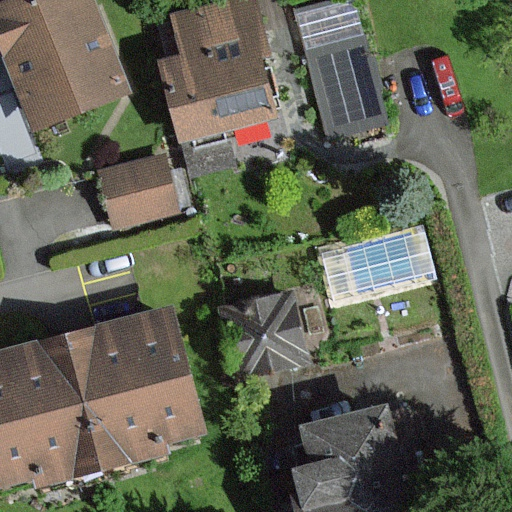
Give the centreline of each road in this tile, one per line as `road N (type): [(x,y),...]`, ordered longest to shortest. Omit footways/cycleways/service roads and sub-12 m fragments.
road 1 (residential): [(511,397),(430,69)]
road 2 (residential): [(0,297),(27,289),(19,225),(59,214)]
